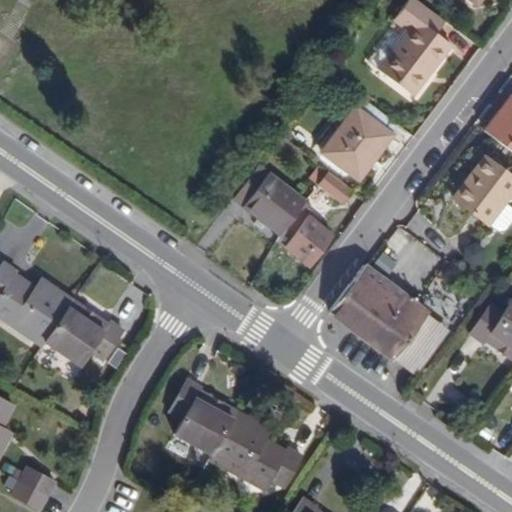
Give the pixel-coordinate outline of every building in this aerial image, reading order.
[(444,21),(417,0),(407,0),(393,19),(402,26),(404,23),(411,27),(378,70),(412,95),(450,44),(435,33),(444,21)] [(511,98),(509,97),(483,131),(511,152),(511,98)] [(322,152),(352,175),(367,155),(372,160),(398,125),(364,100),(358,107),(356,105),(322,152)] [(357,179),(372,160),(367,155),(352,175),(357,179)] [(453,197),(471,211),(502,170),(484,156),(453,197)] [(280,235),(299,210),(306,201),(257,164),(231,198),(256,217),(266,224),(280,235)] [(318,185),(328,172),(318,164),(309,177),(318,185)] [(511,177),(502,170),(471,211),(487,223),(511,189),(511,177)] [(352,190),(328,172),(318,185),(342,203),(352,190)] [(332,235),(299,210),(280,235),(276,240),(274,243),(306,268),(332,235)] [(266,224),(256,217),(252,223),(262,230),(266,224)] [(331,315),(370,344),(408,295),(364,262),(330,308),(331,315)] [(10,326),(42,346),(69,304),(42,287),(35,299),(30,297),(32,292),(11,279),(13,276),(0,268),(0,325),(8,330),(10,326)] [(453,303),(462,288),(446,278),(437,293),(453,303)] [(429,311),(408,295),(370,344),(392,360),(429,311)] [(483,340),(485,338),(511,357),(511,297),(503,310),(489,301),(469,331),(483,340)] [(106,324),(104,326),(69,304),(42,346),(78,369),(87,354),(100,362),(119,333),(106,324)] [(177,425),(169,442),(207,459),(229,412),(192,395),(192,392),(178,387),(164,419),(177,425)] [(258,425),(229,412),(207,459),(242,474),(240,479),(264,490),(269,478),(282,484),(297,450),(284,444),(282,447),(259,437),(257,442),(252,440),(258,425)] [(48,486),(20,472),(14,485),(41,499),(48,486)] [(32,511),(34,511),(41,499),(14,485),(6,500),(32,511)] [(309,511),(310,509),(298,501),(291,511),(309,511)]
